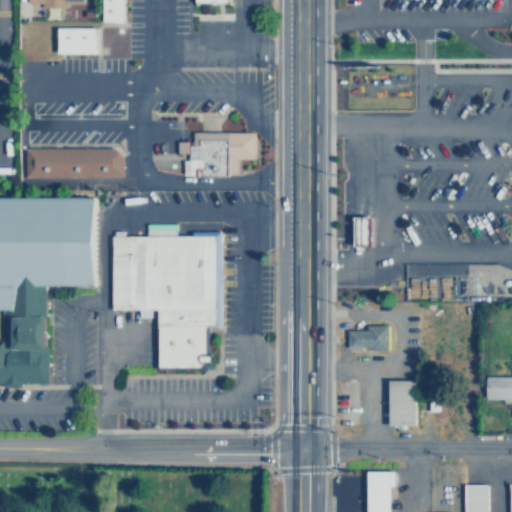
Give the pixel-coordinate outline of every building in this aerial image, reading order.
[(84,0),(28,0),(29,2),(44,2),(44,18),(60,18),(60,4),(85,4),(84,0)] [(103,0),(103,22),(126,22),(125,0),(103,0)] [(59,27),(59,53),(96,53),(96,27),(59,27)] [(253,132),(253,159),(226,159),(227,177),(181,178),(180,159),(187,159),(186,133),(253,132)] [(20,147),(21,178),(122,178),(121,153),(115,147),(20,147)] [(0,197),(0,381),(43,381),(43,290),(93,289),(92,196),(0,197)] [(354,218),(371,217),(371,245),(354,245),(354,218)] [(111,235),(112,308),(155,308),(155,371),(208,370),(208,330),(218,330),(217,234),(111,235)] [(386,324),(387,350),(367,350),(367,347),(347,347),(347,331),(364,330),(364,324),(386,324)] [(511,366),(511,375),(482,375),(482,401),(510,401),(510,417),(511,417),(511,366)] [(413,378),(386,378),(386,424),(413,424),(413,378)] [(364,511),(364,469),(399,469),(399,488),(388,488),(389,511),(364,511)] [(484,511),(484,483),(461,484),(461,511),(484,511)]
